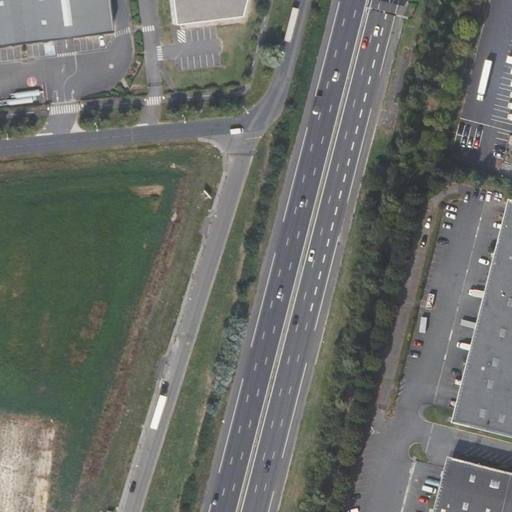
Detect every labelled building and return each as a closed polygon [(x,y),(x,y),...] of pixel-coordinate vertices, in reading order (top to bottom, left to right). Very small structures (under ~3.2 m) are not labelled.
[(0,0),(0,45),(111,32),(106,0),(0,0)] [(182,23),(179,0),(172,0),(175,24),(182,23)] [(179,0),(182,23),(240,15),(244,0),(179,0)] [(474,360),(471,372),(458,422),(511,436),(511,216),(503,250),(500,262),(474,360)] [(511,511),(511,471),(456,458),(444,507),(442,511),(511,511)]
